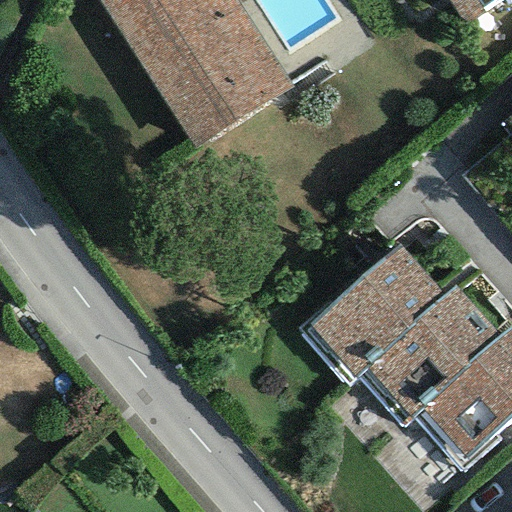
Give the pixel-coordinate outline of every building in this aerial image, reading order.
[(203,0),(101,0),(86,10),(190,181),(281,122),(203,0)] [(511,0),(436,0),(475,61),(511,34),(511,0)] [(378,267),(284,356),(332,407),(347,393),(426,318),(378,267)] [(426,318),(347,393),(391,440),(406,426),(485,354),(440,305),(426,318)] [(485,354),(406,426),(452,477),(511,422),(511,356),(499,342),(485,354)]
